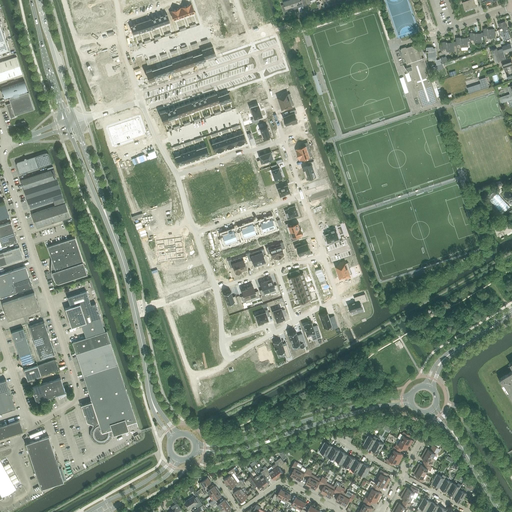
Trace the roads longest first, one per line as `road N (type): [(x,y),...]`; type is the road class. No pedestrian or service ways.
road 1 (unclassified): [(34,420),(74,401),(78,388),(0,151)]
road 2 (secondary): [(195,451),(238,450),(366,409),(411,404)]
road 3 (secondary): [(410,396),(225,444),(196,443)]
road 4 (secondary): [(153,404),(111,229)]
road 5 (residential): [(254,54),(137,93)]
road 6 (residential): [(143,109),(259,68)]
road 7 (secondary): [(30,0),(64,115)]
